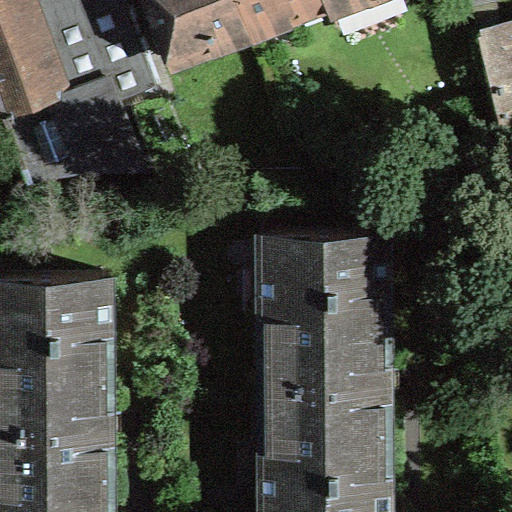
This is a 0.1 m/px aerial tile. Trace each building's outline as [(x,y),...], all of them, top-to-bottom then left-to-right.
[(0,0),(0,95),(29,175),(88,166),(142,166),(116,96),(155,81),(125,0),(0,0)] [(151,0),(172,55),(252,25),(242,0),(151,0)] [(242,0),(252,25),(317,0),(242,0)] [(499,114),(511,111),(511,18),(479,27),(499,114)] [(384,511),(383,224),(265,225),(265,263),(275,262),(276,308),(265,308),(265,349),(266,441),(276,441),(277,486),(266,486),(266,511),(384,511)] [(0,511),(106,511),(105,268),(0,268),(0,511)]
